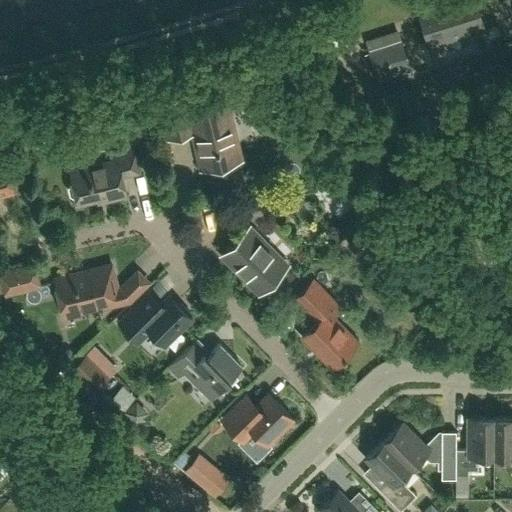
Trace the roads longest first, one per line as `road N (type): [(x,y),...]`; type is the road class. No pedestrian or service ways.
road 1 (residential): [(340,419),(151,229),(54,246)]
road 2 (residential): [(340,419),(393,374),(511,372)]
road 3 (residential): [(246,511),(340,419)]
